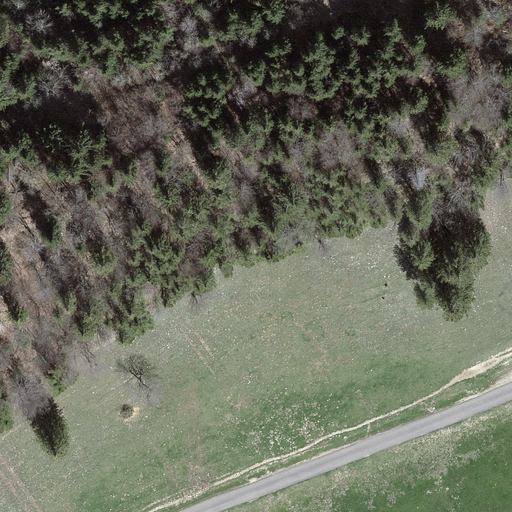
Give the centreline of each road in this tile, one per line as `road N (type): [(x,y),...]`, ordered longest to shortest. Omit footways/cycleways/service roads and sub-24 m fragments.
road 1 (track): [(330,0),(0,116)]
road 2 (unclassified): [(511,390),(195,511)]
